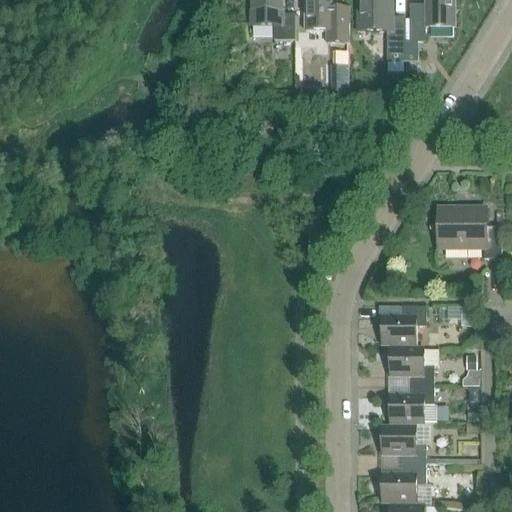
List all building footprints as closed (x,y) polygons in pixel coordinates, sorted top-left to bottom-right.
[(295,43),(295,17),(283,17),(283,0),(251,0),(251,28),(274,28),(274,43),(295,43)] [(349,46),(349,10),(335,10),(334,0),(305,0),(305,34),(327,34),(327,46),(349,46)] [(358,0),(358,34),(385,35),(385,64),(404,64),(404,20),(390,20),(390,0),(358,0)] [(454,29),(454,0),(424,0),(424,6),(409,6),(409,20),(404,20),(404,64),(416,64),(416,58),(413,58),(413,44),(424,44),(424,29),(454,29)] [(331,81),(332,98),(349,98),(349,81),(331,81)] [(485,212),(439,212),(439,222),(430,231),(439,240),(439,251),(484,251),(484,262),(501,261),(501,230),(485,230),(485,212)] [(403,347),(403,352),(417,352),(417,330),(426,330),(426,310),(402,310),(402,321),(382,321),(382,347),(390,347),(403,347)] [(424,352),(417,352),(403,352),(403,347),(390,347),(390,378),(410,378),(410,390),(434,390),(434,369),(424,369),(424,352)] [(478,373),(477,358),(466,358),(466,373),(469,373),(467,379),(463,382),(463,389),(481,389),(481,373),(478,373)] [(436,425),(437,413),(434,409),(434,390),(410,390),(410,399),(390,399),(390,431),(403,431),(403,425),(417,425),(436,425)] [(480,416),(468,415),(468,424),(480,424),(480,416)] [(403,425),(403,431),(390,431),(382,431),(382,457),(402,457),(402,468),(426,468),(426,448),(417,448),(417,425),(403,425)] [(481,425),(466,425),(466,434),(481,434),(481,425)] [(403,504),(403,510),(417,510),(417,487),(426,487),(426,468),(402,468),(402,478),(382,478),(382,504),(390,504),(403,504)] [(435,468),(435,477),(446,477),(446,468),(435,468)]
